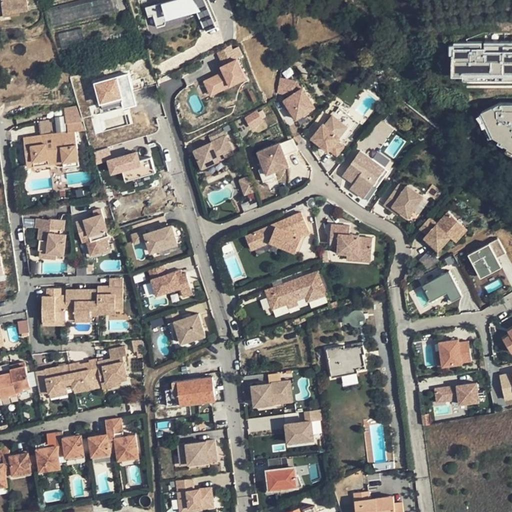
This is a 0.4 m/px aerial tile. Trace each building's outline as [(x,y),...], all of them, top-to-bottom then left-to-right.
[(0,0),(2,13),(18,11),(18,8),(27,7),(25,0),(0,0)] [(180,0),(174,0),(145,8),(148,17),(153,16),(156,27),(165,24),(165,19),(195,11),(205,31),(216,26),(203,0),(182,0),(181,0),(180,0)] [(130,17),(60,37),(66,56),(136,35),(130,17)] [(511,41),(449,42),(450,73),(511,72),(511,41)] [(224,61),(237,57),(234,45),(221,49),(224,61)] [(109,70),(114,69),(127,66),(134,63),(133,62),(147,58),(149,64),(152,64),(149,56),(130,61),(108,66),(109,70)] [(222,65),(224,69),(204,79),(212,95),(250,77),(239,56),(222,65)] [(130,77),(138,76),(151,72),(149,64),(147,58),(133,62),(134,63),(127,66),(128,71),(130,77)] [(152,78),(151,72),(138,76),(139,81),(152,78)] [(297,81),(281,78),(278,93),(289,95),(290,97),(285,101),(287,104),(290,109),(297,120),(316,107),(303,87),(302,88),(297,81)] [(511,102),(498,102),(478,112),(490,136),(511,148),(511,102)] [(82,120),(78,108),(64,110),(66,123),(82,120)] [(257,110),(245,116),(251,128),(263,121),(257,110)] [(48,118),(38,120),(40,134),(51,132),(48,118)] [(68,130),(51,134),(56,161),(62,160),(78,157),(73,130),(85,128),(82,120),(66,123),(68,130)] [(341,137),(324,124),(312,139),(329,152),(330,150),(338,156),(345,147),(338,141),(341,137)] [(56,161),(51,134),(51,132),(40,134),(23,137),(26,158),(36,157),(38,164),(56,161)] [(226,136),(195,150),(203,167),(234,153),(226,136)] [(293,139),(281,143),(286,156),(299,150),(293,139)] [(286,163),(287,159),(286,156),(281,143),(259,152),(262,162),(260,163),(262,168),(259,169),(264,182),(277,177),(274,171),(280,169),(279,166),(286,163)] [(124,170),(126,179),(157,172),(153,155),(142,158),(140,149),(113,155),(111,146),(96,150),(99,163),(109,160),(112,173),(124,170)] [(372,160),(361,152),(344,176),(355,183),(351,189),(365,199),(383,173),(369,164),(372,160)] [(28,166),(38,164),(36,157),(26,158),(28,166)] [(79,163),(78,157),(62,160),(63,165),(79,163)] [(254,186),(250,176),(240,180),(243,189),(246,187),(246,189),(254,186)] [(406,189),(399,184),(384,206),(391,211),(393,207),(400,213),(408,218),(423,197),(408,186),(406,189)] [(393,207),(391,211),(398,216),(400,213),(393,207)] [(95,216),(76,221),(82,242),(87,259),(111,251),(107,238),(110,237),(101,208),(93,210),(95,216)] [(437,224),(429,218),(420,229),(427,236),(424,239),(427,241),(431,244),(438,251),(451,237),(462,225),(448,212),(437,224)] [(302,213),(246,236),(254,256),(279,245),(296,252),(302,237),(300,236),(310,232),(302,213)] [(39,238),(38,247),(48,248),(48,250),(55,251),(63,251),(65,234),(60,233),(60,228),(63,228),(64,218),(50,217),(49,218),(36,217),(35,225),(38,225),(38,237),(39,238)] [(350,226),(331,225),(330,244),(338,245),(338,253),(357,255),(357,258),(371,259),(373,238),(359,237),(359,235),(349,235),(350,226)] [(462,225),(451,237),(456,242),(467,229),(462,225)] [(499,255),(507,251),(500,237),(469,252),(482,277),(504,266),(499,255)] [(55,256),(55,251),(48,250),(48,248),(38,247),(38,254),(55,256)] [(431,272),(434,278),(450,269),(470,306),(479,302),(456,259),(431,272)] [(163,263),(149,268),(157,293),(180,286),(183,295),(192,293),(186,272),(182,273),(181,269),(166,273),(163,263)] [(451,291),(453,298),(462,296),(455,271),(425,280),(430,298),(451,291)] [(282,289),(267,295),(272,309),(317,293),(319,297),(326,295),(318,272),(281,285),(282,289)] [(114,299),(122,299),(122,277),(109,278),(109,285),(107,285),(107,288),(97,288),(97,306),(114,306),(114,299)] [(42,293),(42,315),(55,314),(55,307),(65,307),(65,292),(59,292),(59,286),(47,286),(47,292),(42,293)] [(74,307),(74,313),(90,313),(90,306),(97,306),(97,288),(81,288),(81,290),(73,291),(73,288),(65,288),(65,292),(65,307),(74,307)] [(65,320),(65,307),(55,307),(55,314),(42,315),(42,321),(65,320)] [(178,308),(166,312),(169,321),(181,318),(178,308)] [(200,312),(181,318),(169,321),(172,330),(179,328),(183,341),(206,333),(200,312)] [(342,324),(307,331),(310,346),(346,339),(344,324),(342,324)] [(511,351),(511,327),(502,333),(511,351)] [(310,346),(307,331),(300,333),(303,348),(310,346)] [(439,365),(474,362),(471,337),(441,339),(441,349),(437,349),(439,365)] [(140,339),(132,341),(135,351),(142,349),(140,339)] [(281,340),(237,351),(242,371),(286,360),(281,340)] [(112,384),(111,379),(127,376),(123,355),(127,354),(125,346),(110,349),(111,357),(97,360),(101,375),(103,386),(112,384)] [(354,366),(355,370),(364,369),(361,355),(363,354),(362,346),(351,348),(352,351),(344,353),(343,346),(325,350),(330,377),(342,375),(341,368),(354,366)] [(89,361),(82,363),(83,368),(81,369),(79,363),(79,362),(69,364),(73,381),(74,387),(94,383),(93,377),(101,375),(97,360),(97,358),(89,359),(89,361)] [(32,388),(26,366),(17,367),(17,364),(10,366),(11,369),(12,373),(17,392),(32,388)] [(36,370),(41,393),(50,391),(67,388),(66,383),(73,381),(69,364),(36,370)] [(356,373),(355,370),(354,366),(341,368),(342,375),(356,373)] [(511,370),(502,372),(505,398),(511,397),(511,370)] [(17,395),(17,392),(12,373),(4,375),(3,371),(0,371),(0,387),(2,395),(3,399),(17,395)] [(200,398),(215,396),(213,376),(197,378),(196,372),(172,375),(175,396),(179,396),(181,405),(200,402),(200,398)] [(95,388),(103,386),(101,375),(93,377),(94,383),(95,388)] [(290,381),(252,385),(254,405),(284,402),(283,394),(291,393),(290,381)] [(437,402),(481,399),(480,381),(436,384),(437,402)] [(75,392),(95,388),(94,383),(74,387),(75,392)] [(68,393),(67,388),(50,391),(51,396),(68,393)] [(320,409),(305,411),(306,420),(286,423),(288,441),(313,438),(311,420),(322,419),(320,409)] [(122,417),(113,418),(116,437),(119,459),(127,458),(127,453),(139,451),(137,434),(125,436),(122,417)] [(116,437),(113,418),(106,419),(108,433),(89,436),(90,438),(86,438),(88,452),(92,451),(92,456),(111,453),(109,438),(116,437)] [(88,452),(86,438),(82,439),(81,434),(63,437),(62,430),(54,431),(57,455),(65,454),(66,456),(84,454),(84,452),(88,452)] [(57,455),(54,431),(46,433),(48,445),(44,445),(44,444),(35,445),(37,456),(33,456),(35,470),(39,469),(38,465),(47,464),(48,469),(59,467),(57,455)] [(218,437),(178,441),(181,464),(220,461),(218,437)] [(8,445),(1,446),(4,464),(10,463),(12,474),(30,472),(30,470),(35,470),(33,456),(28,457),(28,453),(9,456),(8,445)] [(281,456),(267,458),(269,469),(267,469),(268,473),(269,481),(265,482),(266,492),(278,490),(278,487),(287,486),(288,489),(301,484),(298,474),(295,474),(294,466),(282,467),(281,456)] [(393,460),(375,463),(372,464),(375,470),(394,467),(393,460)] [(178,484),(181,511),(182,511),(217,508),(214,483),(213,483),(212,473),(168,479),(169,485),(178,484)] [(367,491),(352,492),(355,511),(376,511),(375,498),(368,498),(367,491)] [(392,496),(375,498),(376,511),(401,511),(401,502),(393,503),(392,496)]
